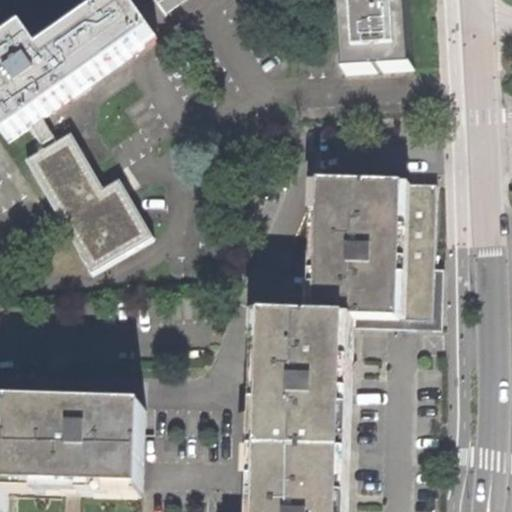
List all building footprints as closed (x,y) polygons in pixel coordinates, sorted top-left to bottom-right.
[(42,120),(159,44),(129,0),(128,0),(43,56),(29,34),(8,47),(0,35),(0,130),(8,142),(30,128),(42,120)] [(152,0),(165,17),(167,16),(166,15),(186,0),(340,0),(346,74),(345,74),(345,77),(415,72),(415,69),(414,69),(408,0),(152,0)] [(59,146),(42,120),(30,128),(46,153),(25,166),(97,276),(154,240),(118,185),(106,193),(70,139),(59,146)] [(258,319),(252,511),(349,511),(353,399),(355,332),(443,334),(446,257),(446,241),(445,189),(314,185),(310,298),(287,298),(286,319),(258,319)] [(10,406),(9,433),(7,496),(74,498),(142,500),(145,410),(10,406)] [(7,511),(7,496),(9,433),(0,433),(0,511),(7,511)]
